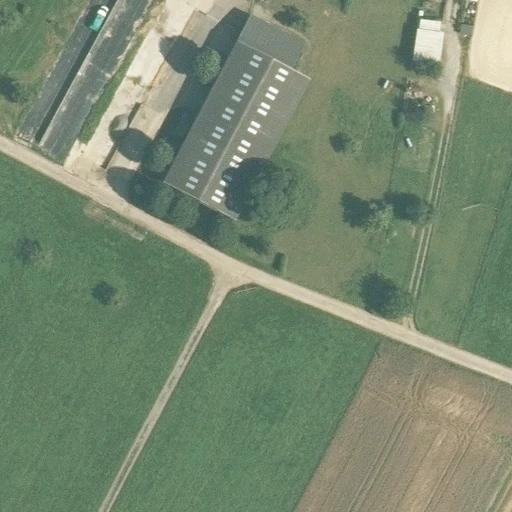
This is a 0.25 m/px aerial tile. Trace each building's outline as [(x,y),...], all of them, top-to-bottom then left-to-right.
[(303,47),(250,19),(237,44),(290,72),(303,47)] [(442,36),(419,32),(413,63),(437,67),(442,36)] [(290,72),(237,44),(218,79),(289,116),(307,81),(290,72)] [(289,116),(218,79),(162,185),(233,222),(289,116)] [(91,151),(111,161),(137,111),(118,101),(91,151)]
